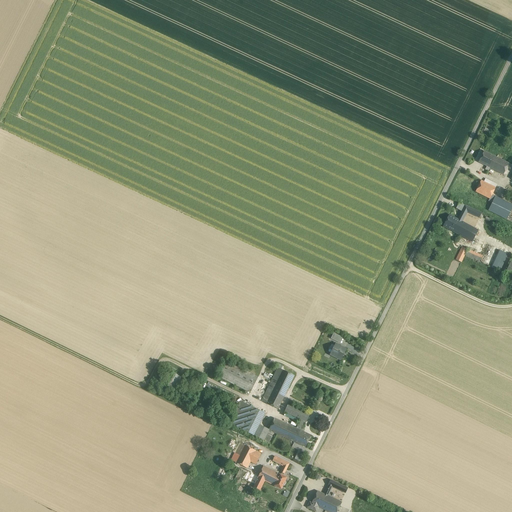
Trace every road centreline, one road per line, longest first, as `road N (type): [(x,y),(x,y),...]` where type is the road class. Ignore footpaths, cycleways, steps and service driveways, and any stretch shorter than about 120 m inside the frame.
road 1 (unclassified): [(511,54),(286,511)]
road 2 (track): [(0,317),(139,385),(168,359),(250,397)]
